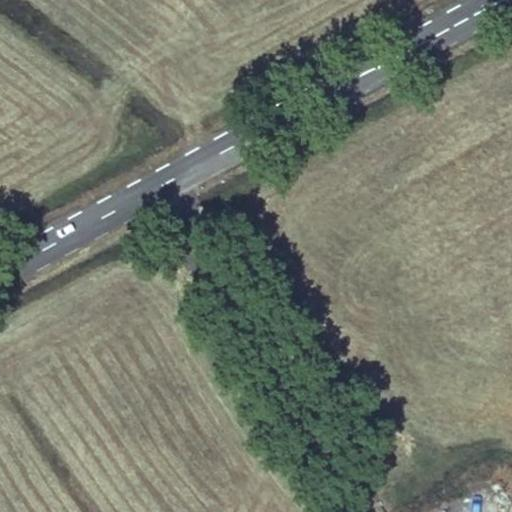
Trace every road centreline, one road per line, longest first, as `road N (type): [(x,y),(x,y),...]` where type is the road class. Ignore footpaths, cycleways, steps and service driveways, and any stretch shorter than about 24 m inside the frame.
road 1 (primary): [(0,272),(499,0)]
road 2 (track): [(371,511),(165,182)]
